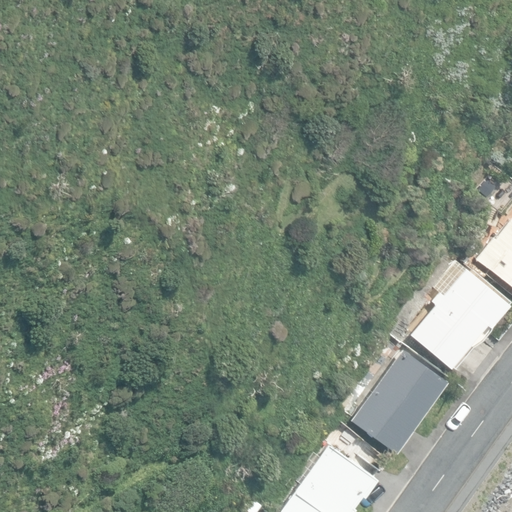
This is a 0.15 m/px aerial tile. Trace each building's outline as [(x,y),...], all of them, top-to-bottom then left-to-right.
[(511,221),(508,218),(493,237),(491,235),(474,257),(511,287),(511,221)] [(409,332),(447,364),(483,320),(487,324),(506,302),(464,267),(442,293),(439,290),(430,300),(433,303),(409,332)] [(350,367),(366,348),(353,337),(337,357),(350,367)] [(349,421),(392,450),(443,377),(401,347),(349,421)] [(333,433),(341,439),(351,428),(343,421),(333,433)] [(346,511),(352,504),(351,504),(359,492),(361,494),(374,474),(327,442),(280,511),(281,511),(346,511)]
